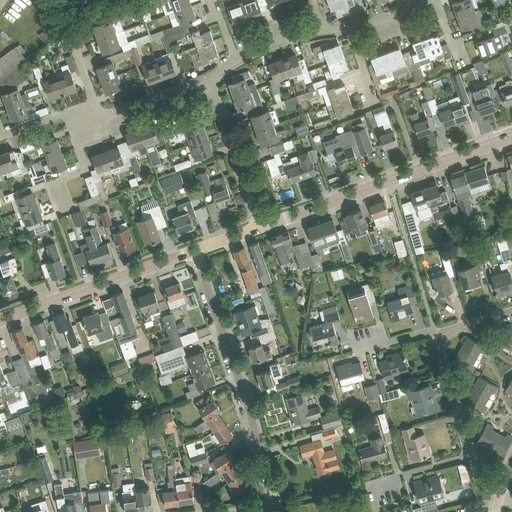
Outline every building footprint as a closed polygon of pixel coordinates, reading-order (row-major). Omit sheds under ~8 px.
[(151,0),(146,0),(138,3),(140,9),(147,7),(153,5),(151,0)] [(161,0),(167,14),(169,14),(191,5),(189,0),(161,0)] [(248,17),(241,0),(226,0),(227,0),(234,22),(248,17)] [(241,0),(248,17),(261,12),(266,10),(263,2),(264,2),(262,0),(241,0)] [(328,0),(332,9),(334,8),(337,7),(340,17),(349,14),(347,8),(355,5),(352,0),(328,0)] [(474,10),(470,0),(457,0),(458,1),(453,3),(457,16),(474,10)] [(141,10),(140,9),(138,3),(123,8),(126,16),(141,10)] [(193,19),(196,18),(191,5),(169,14),(171,19),(178,16),(181,24),(191,20),(191,21),(193,20),(193,19)] [(147,7),(140,9),(141,10),(145,22),(152,20),(147,7)] [(487,27),(480,8),(474,10),(457,16),(462,29),(471,26),(473,32),(487,27)] [(116,18),(94,26),(98,39),(115,33),(113,25),(118,23),(116,18)] [(193,26),(191,21),(191,20),(181,24),(163,30),(165,36),(168,35),(180,31),(188,28),(193,26)] [(482,56),(503,48),(498,35),(508,32),(504,21),(492,25),(494,30),(493,30),(495,36),(477,42),(482,56)] [(48,36),(44,30),(38,34),(42,40),(48,36)] [(115,33),(98,39),(103,52),(112,49),(120,46),(129,43),(124,30),(123,30),(115,33)] [(152,41),(161,37),(165,36),(163,30),(149,35),(152,41)] [(193,47),(197,46),(213,40),(210,31),(205,33),(200,34),(199,30),(186,35),(189,42),(191,41),(195,40),(197,45),(193,47)] [(180,31),(168,35),(170,41),(182,37),(180,31)] [(134,39),(137,46),(152,41),(149,35),(149,34),(134,39)] [(165,36),(161,37),(167,52),(167,53),(168,53),(169,53),(174,51),(170,41),(168,35),(165,36)] [(432,36),(423,40),(429,56),(435,54),(437,60),(444,58),(445,60),(452,58),(447,44),(441,47),(437,36),(433,38),(432,36)] [(193,47),(185,50),(191,55),(193,54),(198,67),(215,61),(213,55),(217,54),(216,50),(217,50),(213,40),(197,46),(193,47)] [(413,71),(413,72),(418,84),(421,83),(422,86),(429,83),(428,80),(425,81),(420,66),(431,62),(429,56),(423,40),(413,43),(415,49),(412,50),(412,51),(407,53),(412,69),(413,71)] [(320,60),(327,57),(329,63),(344,58),(341,48),(339,49),(338,45),(335,46),(333,41),(313,48),(315,54),(318,53),(320,60)] [(25,50),(20,44),(0,58),(0,80),(19,67),(27,60),(21,52),(25,50)] [(136,46),(130,48),(132,55),(136,65),(142,62),(136,46)] [(97,68),(101,80),(117,74),(113,62),(132,55),(130,48),(112,55),(104,58),(106,64),(97,68)] [(413,71),(412,69),(407,53),(401,55),(399,49),(385,53),(394,76),(406,71),(407,73),(413,71)] [(499,86),(500,88),(494,90),(496,96),(498,101),(504,99),(506,104),(511,102),(511,64),(507,50),(500,53),(510,80),(506,81),(506,84),(499,86)] [(387,77),(387,78),(394,76),(385,53),(372,58),(374,64),(369,66),(375,85),(381,82),(380,79),(387,77)] [(301,70),(296,54),(282,59),(288,76),(296,73),(298,81),(304,79),(305,84),(312,81),(307,68),(301,70)] [(63,74),(57,76),(57,77),(63,95),(65,94),(64,93),(77,89),(71,72),(76,70),(71,55),(65,57),(68,64),(61,67),(63,74)] [(176,73),(170,57),(157,62),(162,78),(163,77),(164,79),(170,77),(170,75),(176,73)] [(343,69),(348,67),(344,58),(329,63),(331,69),(324,71),(327,79),(335,76),(344,73),(343,69)] [(157,62),(156,59),(149,62),(142,64),(149,82),(155,80),(156,82),(162,80),(162,78),(157,62)] [(285,84),(283,78),(288,76),(282,59),(270,64),(275,79),(269,81),(277,102),(282,100),(279,93),(281,92),(279,87),(285,84)] [(19,67),(0,80),(0,83),(2,87),(6,92),(6,93),(3,94),(7,106),(28,99),(42,94),(41,90),(39,86),(26,90),(25,92),(26,94),(21,96),(18,88),(16,86),(27,78),(23,72),(19,67)] [(38,67),(33,69),(37,80),(39,86),(41,90),(46,88),(43,81),(38,67)] [(233,83),(229,84),(234,96),(255,89),(256,89),(257,89),(255,83),(247,86),(245,78),(250,76),(248,71),(231,77),(233,77),(234,81),(233,82),(233,83)] [(117,74),(101,80),(106,93),(109,93),(111,98),(127,93),(125,87),(127,86),(125,80),(122,72),(117,74)] [(62,94),(63,95),(57,77),(57,76),(43,81),(46,88),(50,99),(62,94)] [(324,79),(313,83),(315,89),(317,88),(326,84),(324,79)] [(459,95),(448,99),(451,107),(451,108),(455,120),(456,122),(468,118),(465,108),(463,104),(469,102),(461,79),(454,82),(459,95)] [(467,92),(473,110),(479,108),(481,114),(489,111),(495,108),(491,97),(495,95),(491,83),(490,83),(491,84),(468,93),(467,92)] [(332,104),(349,98),(346,88),(341,90),(339,86),(323,92),(325,99),(330,97),(330,98),(332,104)] [(422,88),(423,92),(424,93),(427,100),(427,101),(432,115),(439,112),(441,117),(443,124),(444,126),(456,122),(455,120),(451,108),(444,110),(441,103),(437,104),(437,102),(435,98),(434,98),(430,86),(427,87),(422,88)] [(296,96),(298,101),(319,93),(317,88),(315,89),(296,96)] [(255,89),(234,96),(239,110),(242,108),(243,109),(244,109),(244,108),(248,106),(250,112),(262,108),(264,107),(257,89),(256,89),(255,89)] [(299,105),(298,101),(296,96),(285,100),(288,109),(299,105)] [(352,108),(353,107),(349,98),(332,104),(326,106),(331,119),(353,111),(352,108)] [(28,99),(7,106),(12,120),(16,118),(16,119),(18,119),(17,118),(27,114),(25,106),(30,104),(28,99)] [(427,101),(421,102),(426,117),(432,115),(427,101)] [(384,106),(372,110),(375,117),(378,125),(381,124),(383,124),(386,133),(380,135),(381,139),(384,148),(398,143),(390,121),(387,112),(384,106)] [(47,107),(29,114),(31,119),(49,113),(47,107)] [(269,110),(252,116),(257,131),(274,125),(269,110)] [(428,119),(420,121),(417,112),(411,114),(418,136),(432,131),(428,119)] [(331,125),(329,120),(314,126),(316,131),(331,125)] [(140,129),(148,152),(153,166),(162,163),(156,146),(166,142),(165,140),(165,139),(163,133),(161,128),(155,130),(153,124),(140,129)] [(295,128),(298,137),(309,133),(306,124),(295,128)] [(179,133),(176,134),(179,141),(186,139),(188,138),(191,145),(207,139),(202,125),(183,131),(179,133)] [(262,145),(279,139),(278,138),(286,135),(284,129),(276,131),(274,125),(257,131),(262,145)] [(336,137),(323,142),(327,154),(335,151),(338,159),(340,164),(356,158),(355,154),(360,152),(361,155),(374,150),(365,127),(352,132),(352,130),(335,136),(336,137)] [(132,149),(138,147),(141,155),(148,152),(140,129),(127,133),(132,149)] [(191,152),(188,153),(191,160),(190,160),(192,165),(202,162),(200,157),(203,156),(212,153),(207,139),(191,145),(193,152),(191,152)] [(278,144),(269,148),(272,155),(274,154),(286,150),(294,147),(292,139),(283,142),(278,144)] [(40,155),(46,153),(48,157),(61,152),(57,140),(37,147),(40,155)] [(22,152),(35,148),(32,141),(20,146),(22,152)] [(120,152),(118,147),(105,152),(113,172),(126,167),(125,166),(131,164),(128,157),(129,157),(126,149),(120,152)] [(319,160),(315,149),(298,155),(301,164),(305,176),(316,172),(312,163),(319,160)] [(13,150),(0,155),(0,156),(5,170),(7,176),(13,174),(16,173),(20,171),(21,174),(29,171),(27,166),(26,164),(23,154),(16,158),(14,151),(13,150)] [(47,173),(66,166),(61,152),(48,157),(50,162),(44,165),(47,173)] [(105,152),(93,156),(97,168),(100,176),(101,176),(113,172),(105,152)] [(135,154),(129,157),(128,157),(131,164),(134,173),(141,170),(135,154)] [(291,160),(278,165),(281,172),(288,170),(292,181),(305,176),(301,164),(298,155),(290,158),(291,160)] [(182,162),(174,165),(176,171),(184,168),(182,162)] [(464,218),(461,218),(463,225),(476,221),(467,195),(491,187),(491,186),(489,181),(484,166),(465,172),(464,172),(450,177),(463,216),(464,218)] [(223,177),(210,181),(207,174),(206,171),(196,175),(203,194),(207,192),(213,190),(219,208),(226,205),(223,199),(230,197),(223,177)] [(34,185),(46,180),(44,174),(31,178),(34,185)] [(161,181),(165,194),(185,186),(180,174),(161,181)] [(94,179),(92,175),(85,178),(92,197),(99,194),(94,179)] [(100,176),(94,179),(99,194),(102,201),(109,199),(101,176),(100,176)] [(440,193),(437,185),(424,189),(430,208),(431,208),(432,211),(438,209),(436,204),(442,201),(442,202),(449,200),(446,191),(440,193)] [(27,187),(4,196),(6,202),(11,200),(16,213),(22,211),(37,205),(33,192),(29,193),(27,187)] [(414,200),(402,204),(410,232),(418,230),(420,229),(419,224),(421,218),(433,214),(432,211),(430,208),(424,189),(412,193),(414,200)] [(78,202),(81,209),(102,201),(99,194),(92,197),(78,202)] [(178,205),(182,214),(173,218),(178,233),(194,227),(191,219),(196,217),(190,200),(178,205)] [(383,218),(384,222),(385,221),(385,222),(390,220),(387,213),(388,212),(384,201),(369,206),(375,221),(383,218)] [(22,225),(16,227),(19,234),(41,226),(41,225),(39,219),(42,218),(40,212),(42,212),(39,204),(37,205),(22,211),(24,218),(20,219),(22,225)] [(167,225),(159,204),(141,211),(142,219),(137,221),(146,244),(154,241),(154,242),(161,239),(157,229),(167,225)] [(457,206),(450,208),(457,227),(463,225),(461,218),(457,206)] [(346,220),(340,222),(344,235),(354,231),(367,227),(361,209),(348,213),(349,215),(344,216),(346,220)] [(438,209),(432,211),(433,214),(434,219),(441,216),(439,209),(438,209)] [(72,213),(76,226),(85,223),(81,210),(72,213)] [(105,225),(111,223),(106,210),(100,212),(105,225)] [(103,244),(96,225),(95,226),(92,218),(87,220),(90,228),(89,228),(102,261),(112,257),(107,242),(103,244)] [(320,223),(328,246),(328,247),(340,243),(338,237),(339,237),(333,219),(320,223)] [(113,232),(116,239),(115,239),(117,246),(118,246),(121,254),(135,249),(126,222),(117,225),(112,226),(114,232),(113,232)] [(316,250),(328,246),(320,223),(308,228),(316,250)] [(86,251),(91,265),(102,261),(89,228),(84,230),(88,242),(80,245),(82,252),(86,251)] [(379,243),(374,229),(367,232),(372,246),(379,243)] [(418,230),(410,232),(416,254),(425,252),(418,230)] [(288,231),(271,237),(274,247),(280,264),(290,260),(287,252),(294,250),(301,268),(310,265),(313,273),(317,272),(312,255),(311,253),(310,251),(303,254),(300,244),(299,243),(293,245),(288,231)] [(496,239),(501,255),(502,255),(504,263),(500,264),(503,276),(493,279),(496,290),(496,291),(496,293),(497,292),(498,296),(511,291),(511,279),(508,265),(511,263),(511,259),(505,238),(496,239)] [(14,250),(10,239),(0,242),(0,254),(0,255),(14,250)] [(394,242),(399,257),(407,255),(403,240),(394,242)] [(476,264),(459,269),(461,278),(464,287),(478,283),(476,277),(479,275),(478,270),(483,268),(481,258),(475,241),(469,243),(471,249),(471,250),(473,249),(474,254),(473,254),(475,262),(476,264)] [(258,242),(249,245),(260,275),(263,283),(272,280),(269,272),(258,242)] [(66,274),(55,243),(46,246),(51,261),(47,262),(52,278),(66,274)] [(347,243),(341,245),(347,262),(353,260),(347,243)] [(261,295),(259,290),(244,247),(233,251),(239,265),(241,264),(243,271),(242,271),(252,298),(261,295)] [(444,264),(450,262),(447,249),(439,250),(444,264)] [(318,253),(312,255),(317,272),(324,270),(318,253)] [(0,276),(0,280),(5,293),(7,294),(11,293),(12,291),(17,289),(11,273),(20,270),(15,257),(0,262),(0,263),(4,275),(0,276)] [(437,291),(438,295),(453,291),(446,269),(439,271),(440,276),(433,278),(436,289),(437,291)] [(170,299),(167,300),(170,308),(180,304),(178,297),(184,295),(179,282),(165,287),(170,299)] [(349,298),(354,314),(355,316),(364,313),(366,320),(374,318),(371,309),(369,302),(376,300),(371,283),(361,286),(363,293),(349,298)] [(400,298),(388,301),(392,317),(406,313),(413,311),(409,298),(415,296),(412,285),(402,288),(398,289),(400,298)] [(264,286),(259,288),(259,290),(261,295),(263,299),(268,312),(273,310),(269,297),(265,288),(264,286)] [(123,316),(111,320),(111,321),(112,325),(118,323),(121,322),(132,318),(126,300),(123,291),(111,295),(115,305),(117,311),(120,309),(123,316)] [(138,297),(142,306),(147,321),(154,319),(153,313),(161,311),(154,291),(138,297)] [(234,315),(236,320),(238,320),(240,327),(242,327),(244,334),(259,328),(261,334),(274,329),(270,318),(259,319),(253,305),(243,309),(241,308),(236,310),(236,312),(235,312),(235,313),(234,315)] [(323,323),(309,327),(310,328),(312,336),(313,339),(329,334),(331,341),(332,346),(339,344),(333,321),(340,319),(337,309),(336,306),(336,305),(323,309),(323,310),(320,311),(323,323)] [(75,358),(84,354),(82,350),(84,350),(78,334),(75,335),(73,327),(69,318),(67,319),(64,312),(53,316),(59,331),(65,329),(75,358)] [(85,321),(84,322),(85,323),(89,334),(97,331),(100,341),(114,336),(110,324),(103,327),(98,312),(83,318),(85,321)] [(174,349),(183,346),(184,345),(180,336),(171,313),(162,316),(174,349)] [(122,334),(117,336),(120,345),(123,353),(135,349),(132,341),(140,338),(132,318),(121,322),(118,323),(122,334)] [(44,336),(52,360),(60,358),(51,333),(49,334),(44,320),(34,323),(39,338),(44,336)] [(182,321),(175,324),(179,331),(185,329),(182,321)] [(511,325),(508,324),(498,343),(511,350),(511,347),(511,325)] [(22,327),(11,331),(17,346),(20,352),(25,350),(28,359),(37,356),(31,340),(28,342),(22,327)] [(199,340),(196,330),(180,336),(184,345),(199,340)] [(276,337),(273,331),(259,335),(261,342),(276,337)] [(477,358),(480,352),(483,353),(486,347),(467,336),(460,349),(477,358)] [(263,351),(261,344),(249,348),(253,362),(272,356),(270,349),(263,351)] [(0,387),(9,384),(10,385),(20,381),(16,370),(6,374),(4,375),(2,370),(3,370),(0,363),(0,361),(4,360),(2,354),(2,353),(0,346),(0,387)] [(189,364),(192,375),(210,368),(204,351),(187,357),(183,346),(174,349),(155,356),(162,373),(167,371),(167,372),(189,364)] [(453,362),(472,373),(476,366),(473,365),(477,358),(460,349),(453,362)] [(395,358),(381,362),(385,378),(393,376),(392,373),(407,368),(405,359),(405,358),(405,356),(404,357),(403,352),(394,355),(395,358)] [(13,362),(16,370),(20,381),(29,377),(29,376),(22,358),(13,362)] [(267,371),(257,374),(261,388),(271,385),(276,383),(274,378),(283,375),(279,361),(270,364),(271,369),(267,371)] [(125,362),(119,364),(123,374),(129,372),(125,362)] [(129,372),(123,374),(125,380),(150,372),(146,362),(129,368),(130,371),(129,372)] [(364,377),(364,376),(361,366),(360,363),(352,365),(351,363),(337,367),(342,385),(351,383),(351,381),(364,377)] [(198,388),(215,382),(210,368),(192,375),(195,382),(188,384),(190,391),(185,392),(187,398),(200,393),(198,388)] [(170,371),(173,381),(178,379),(175,369),(170,371)] [(95,375),(87,378),(90,385),(98,382),(95,375)] [(298,376),(286,380),(287,383),(276,386),(278,391),(289,388),(289,387),(300,383),(298,376)] [(498,387),(479,377),(472,389),(488,398),(492,392),(495,393),(498,387)] [(376,380),(380,393),(386,391),(382,378),(376,380)] [(364,387),(368,399),(380,395),(376,383),(364,387)] [(410,406),(413,415),(419,413),(435,409),(429,386),(411,391),(409,384),(386,391),(380,393),(382,401),(407,394),(409,398),(411,398),(413,406),(410,406)] [(66,395),(62,385),(53,388),(57,398),(66,395)] [(488,406),(485,405),(488,398),(472,389),(465,402),(484,413),(488,406)] [(77,393),(70,396),(72,403),(80,400),(77,393)] [(307,410),(302,394),(288,398),(291,410),(290,410),(293,421),(292,422),(292,423),(294,423),(310,419),(310,418),(320,415),(318,407),(307,410)] [(201,408),(199,409),(206,420),(218,412),(220,410),(213,399),(206,404),(202,398),(197,402),(201,408)] [(205,429),(211,426),(214,431),(225,423),(218,412),(206,420),(195,427),(198,433),(205,428),(205,429)] [(324,428),(342,423),(339,413),(321,419),(324,428)] [(384,433),(390,432),(385,413),(379,415),(384,433)] [(6,421),(10,433),(24,428),(19,416),(6,421)] [(161,419),(165,432),(176,430),(172,416),(161,419)] [(222,443),(233,435),(225,423),(214,431),(222,443)] [(477,442),(490,449),(499,433),(492,430),(494,427),(487,423),(477,442)] [(422,434),(416,436),(413,427),(402,430),(405,440),(406,439),(412,460),(431,455),(428,446),(426,447),(422,434)] [(325,439),(337,436),(335,429),(323,432),(325,439)] [(505,437),(499,433),(490,449),(503,456),(511,439),(511,436),(507,434),(505,437)] [(206,444),(213,439),(210,434),(203,439),(206,444)] [(382,435),(370,438),(372,447),(359,450),(364,468),(371,466),(370,461),(386,456),(384,447),(385,447),(382,435)] [(73,441),(76,459),(101,455),(97,437),(73,441)] [(318,474),(339,468),(336,458),(333,449),(323,451),(324,451),(321,440),(300,446),(304,456),(313,454),(316,465),(315,466),(315,467),(316,467),(318,474)] [(190,457),(198,455),(194,443),(186,445),(190,457)] [(159,447),(151,449),(152,455),(161,454),(159,447)] [(216,474),(221,471),(232,463),(235,461),(227,451),(221,455),(217,449),(211,453),(215,459),(213,460),(209,463),(216,474)] [(38,459),(45,481),(51,479),(53,478),(45,456),(38,459)] [(229,482),(240,474),(232,463),(221,471),(229,482)] [(458,465),(462,480),(469,479),(467,473),(468,473),(465,463),(458,465)] [(169,491),(163,492),(164,500),(165,506),(179,503),(177,490),(178,489),(176,478),(174,469),(173,469),(172,464),(167,465),(168,470),(169,481),(168,481),(169,491)] [(2,475),(10,473),(9,467),(0,469),(2,475)] [(118,467),(111,468),(114,486),(121,484),(118,467)] [(145,468),(145,469),(147,481),(154,479),(152,467),(145,468)] [(213,484),(220,480),(216,474),(209,479),(213,484)] [(237,494),(248,486),(240,474),(229,482),(237,494)] [(190,476),(176,478),(178,489),(177,490),(179,503),(194,501),(192,487),(190,476)] [(438,476),(415,482),(422,507),(427,506),(436,503),(435,497),(443,495),(438,476)] [(62,483),(55,484),(58,498),(57,498),(59,506),(61,506),(62,511),(77,511),(77,510),(76,503),(83,502),(81,491),(64,494),(62,483)] [(221,496),(228,491),(224,486),(217,490),(221,496)] [(149,488),(136,490),(137,498),(139,510),(153,508),(151,498),(151,495),(150,495),(149,488)] [(111,501),(110,495),(109,490),(101,492),(88,493),(91,511),(107,511),(106,502),(111,501)] [(123,500),(125,511),(126,511),(139,510),(137,498),(136,490),(128,491),(122,492),(123,500)] [(49,511),(46,499),(32,504),(34,511),(31,511),(49,511)]
